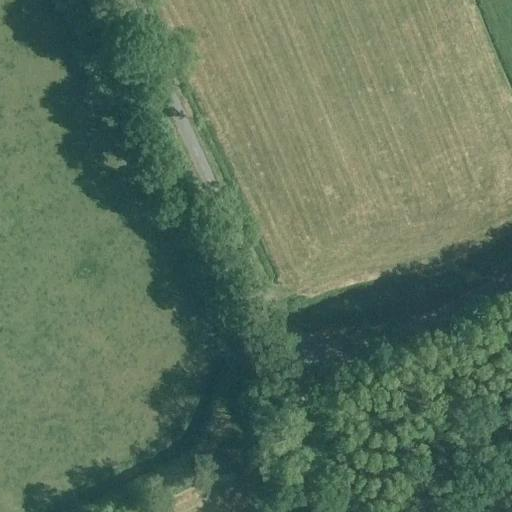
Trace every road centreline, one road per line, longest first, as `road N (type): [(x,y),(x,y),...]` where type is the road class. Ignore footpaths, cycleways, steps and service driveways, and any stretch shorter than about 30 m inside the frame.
road 1 (unclassified): [(511,277),(369,347),(338,357),(299,351),(256,292),(124,0)]
road 2 (track): [(270,450),(240,433),(231,399),(241,378),(299,351)]
